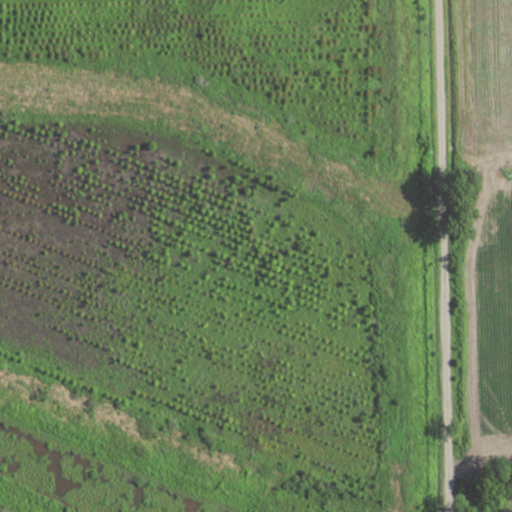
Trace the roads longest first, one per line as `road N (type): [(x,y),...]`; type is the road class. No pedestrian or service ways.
road 1 (track): [(0,400),(279,511),(403,154),(400,0)]
road 2 (residential): [(439,511),(430,0)]
